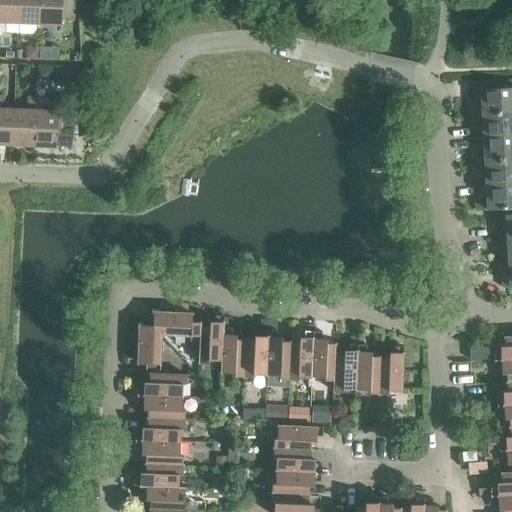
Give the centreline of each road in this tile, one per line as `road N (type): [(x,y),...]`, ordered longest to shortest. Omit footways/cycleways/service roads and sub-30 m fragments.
road 1 (residential): [(472,309),(444,214),(440,106),(420,78),(280,45),(211,43),(181,52),(104,167),(87,174),(0,172)]
road 2 (residential): [(110,511),(124,303),(170,296),(440,332)]
road 3 (residential): [(441,463),(440,332)]
